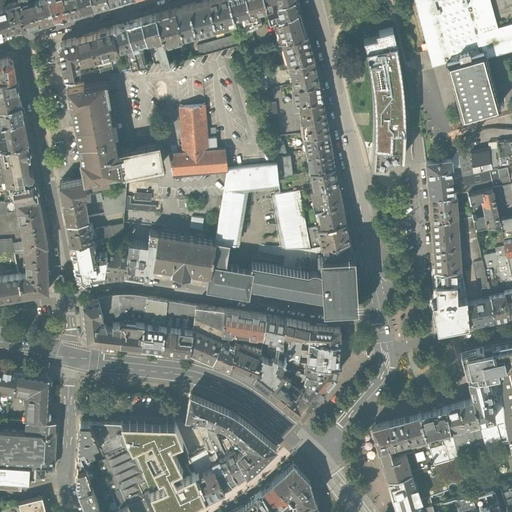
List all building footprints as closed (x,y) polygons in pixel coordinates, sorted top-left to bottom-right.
[(28,25),(20,0),(12,3),(7,4),(7,7),(14,29),(28,25)] [(41,21),(35,0),(29,2),(27,0),(20,0),(28,25),(41,21)] [(55,17),(49,0),(34,0),(35,0),(41,21),(55,17)] [(63,0),(49,0),(55,17),(68,13),(63,0)] [(81,9),(78,0),(63,0),(68,13),(81,9)] [(95,5),(93,0),(78,0),(81,9),(95,5)] [(206,0),(202,1),(192,4),(199,30),(218,25),(210,0),(206,0)] [(210,0),(218,25),(235,20),(234,13),(229,0),(210,0)] [(254,21),(247,0),(229,0),(234,13),(242,11),(245,15),(247,24),(250,23),(254,21)] [(266,5),(265,0),(247,0),(254,21),(250,23),(252,28),(261,25),(258,13),(259,13),(257,7),(266,5)] [(296,0),(282,0),(277,2),(276,4),(278,9),(268,14),(270,21),(275,19),(299,8),(296,0)] [(489,0),(414,0),(432,62),(445,58),(459,54),(458,49),(469,46),(470,51),(484,47),(486,53),(511,46),(511,18),(496,23),(493,13),(489,0)] [(183,35),(199,30),(192,4),(183,7),(175,9),(183,35)] [(0,32),(14,29),(7,7),(0,8),(0,32)] [(282,40),(306,33),(302,18),(299,8),(275,19),(281,40),(282,40)] [(183,35),(175,9),(164,13),(156,15),(163,41),(183,36),(183,35)] [(163,41),(156,15),(148,17),(141,19),(147,39),(154,37),(155,42),(156,42),(162,63),(169,63),(163,41)] [(147,39),(141,19),(133,21),(127,23),(138,64),(146,64),(141,48),(143,47),(141,41),(147,39)] [(122,25),(112,27),(118,47),(124,45),(126,52),(128,52),(132,66),(138,64),(127,23),(122,25)] [(252,28),(250,23),(238,28),(239,33),(242,43),(245,51),(257,47),(251,29),(252,28)] [(376,35),(363,38),(369,65),(371,80),(372,90),(373,101),(373,117),(373,125),(373,133),(373,142),(372,149),(371,162),(380,163),(389,164),(390,155),(403,156),(403,152),(404,146),(404,138),(405,129),(404,120),(404,112),(404,104),(403,97),(403,89),(402,82),(401,73),(400,64),(398,50),(392,26),(375,30),(376,35)] [(118,47),(112,27),(93,33),(75,38),(82,60),(88,58),(92,60),(101,58),(101,60),(109,58),(111,57),(110,55),(113,51),(119,49),(118,47)] [(239,33),(197,45),(199,55),(242,43),(239,33)] [(282,40),(288,63),(313,57),(309,44),(306,33),(282,40)] [(62,42),(59,47),(61,60),(64,76),(79,73),(80,74),(86,74),(82,60),(75,38),(62,42)] [(155,45),(150,46),(154,62),(160,60),(155,45)] [(469,46),(458,49),(459,54),(445,58),(453,85),(461,114),(476,110),(476,111),(486,108),(499,104),(489,67),(486,53),(484,47),(470,51),(469,46)] [(124,68),(120,55),(111,57),(109,58),(113,72),(124,68)] [(8,57),(0,59),(0,77),(15,75),(14,66),(13,60),(8,57)] [(288,63),(293,85),(319,82),(316,68),(313,57),(288,63)] [(256,89),(260,104),(269,103),(266,88),(265,72),(254,73),(256,89)] [(15,75),(0,77),(0,91),(18,89),(17,81),(15,75)] [(79,156),(83,177),(89,183),(110,179),(108,173),(162,162),(158,141),(118,149),(115,131),(118,131),(115,117),(112,117),(109,100),(110,100),(107,80),(84,84),(84,82),(66,85),(70,108),(72,107),(76,131),(81,155),(79,156)] [(282,86),(284,102),(299,100),(322,98),(320,90),(319,82),(293,85),(282,86)] [(0,91),(0,106),(21,102),(19,95),(18,89),(0,91)] [(299,100),(303,133),(328,131),(324,111),(322,98),(299,100)] [(22,108),(21,102),(0,106),(0,120),(23,116),(22,108)] [(206,126),(204,102),(179,105),(182,149),(217,146),(215,126),(206,126)] [(260,104),(270,137),(279,136),(276,103),(269,103),(260,104)] [(23,116),(0,120),(0,144),(28,139),(26,129),(23,116)] [(303,133),(307,151),(331,149),(330,138),(328,131),(303,133)] [(283,155),(286,154),(280,136),(279,136),(270,137),(276,155),(283,155)] [(470,145),(456,148),(460,164),(465,189),(467,188),(492,183),(510,179),(506,164),(511,162),(511,137),(496,140),(497,145),(489,147),(489,148),(471,152),(470,145)] [(29,148),(28,139),(0,144),(0,180),(4,180),(7,196),(9,196),(10,200),(16,200),(39,199),(35,180),(28,182),(27,175),(27,174),(29,175),(32,175),(34,172),(33,169),(31,168),(27,168),(27,169),(26,169),(24,156),(31,155),(29,148)] [(217,146),(182,149),(175,149),(168,150),(172,172),(181,171),(181,173),(207,170),(207,168),(227,166),(225,145),(217,146)] [(460,164),(456,148),(450,157),(451,166),(460,164)] [(307,151),(309,170),(334,165),(333,157),(331,149),(307,151)] [(276,160),(278,177),(283,176),(292,174),(289,154),(286,154),(283,155),(276,155),(276,160)] [(430,193),(453,191),(450,166),(451,166),(450,157),(426,159),(428,176),(430,193)] [(222,197),(215,239),(229,242),(234,242),(244,183),(272,180),(278,179),(278,177),(276,160),(227,166),(222,197)] [(334,165),(309,170),(313,187),(337,182),(337,178),(335,169),(334,165)] [(90,193),(89,183),(83,177),(73,179),(60,182),(63,198),(90,193)] [(474,223),(499,218),(499,217),(494,193),(499,193),(500,200),(502,201),(511,198),(511,178),(510,179),(492,183),(467,188),(472,210),(474,223)] [(314,207),(341,202),(339,192),(337,182),(313,187),(310,188),(314,207)] [(103,200),(102,200),(104,212),(124,209),(124,208),(125,194),(125,186),(101,191),(103,200)] [(275,193),(284,247),(309,248),(298,189),(287,191),(275,193)] [(65,206),(67,220),(88,216),(86,203),(102,200),(103,200),(101,191),(90,193),(63,198),(65,206)] [(151,196),(151,192),(134,191),(134,199),(150,200),(151,196)] [(432,218),(456,213),(457,213),(455,191),(453,191),(430,193),(431,205),(432,218)] [(130,195),(125,194),(124,208),(155,210),(155,204),(129,203),(130,195)] [(16,200),(18,209),(24,240),(25,248),(25,250),(26,273),(18,274),(22,295),(37,292),(48,290),(47,267),(46,244),(47,244),(43,220),(39,199),(16,200)] [(10,200),(0,200),(0,212),(6,213),(6,211),(18,209),(16,200),(10,200)] [(322,225),(345,220),(344,215),(342,206),(341,202),(314,207),(317,221),(321,220),(322,225)] [(474,223),(472,210),(462,212),(472,260),(481,258),(480,253),(474,223)] [(434,245),(459,244),(456,213),(432,218),(434,242),(434,245)] [(499,218),(502,233),(511,231),(511,214),(499,217),(499,218)] [(69,229),(71,241),(109,234),(121,232),(121,227),(123,227),(123,222),(96,227),(96,230),(93,231),(94,233),(91,233),(88,216),(67,220),(69,229)] [(329,244),(349,239),(347,230),(345,220),(322,225),(318,226),(322,245),(329,244)] [(128,240),(127,251),(124,271),(142,274),(142,277),(151,278),(154,264),(171,266),(170,271),(174,271),(175,269),(178,270),(178,272),(180,272),(182,272),(183,271),(187,272),(187,273),(191,274),(192,270),(201,271),(210,273),(215,239),(150,229),(148,243),(128,240)] [(504,244),(511,281),(511,231),(502,233),(504,244)] [(97,278),(98,261),(106,260),(108,248),(109,234),(71,241),(73,249),(74,257),(78,280),(97,278)] [(11,238),(0,238),(0,251),(14,250),(12,243),(11,238)] [(225,265),(229,242),(215,239),(210,273),(208,285),(230,288),(247,291),(248,286),(269,290),(312,296),(325,299),(323,276),(322,276),(320,274),(318,272),(315,271),(313,271),(311,272),(309,273),(251,264),(250,270),(225,265)] [(324,255),(351,254),(350,247),(349,239),(329,244),(322,245),(324,255)] [(24,240),(12,243),(14,250),(14,252),(25,250),(25,248),(24,240)] [(459,244),(434,245),(434,255),(435,267),(455,266),(460,265),(459,244)] [(496,254),(499,270),(504,290),(509,314),(511,313),(511,281),(504,244),(494,247),(495,250),(496,254)] [(309,248),(284,247),(271,248),(261,246),(260,254),(274,256),(284,257),(283,268),(301,270),(301,268),(314,270),(316,254),(322,253),(321,245),(309,248)] [(108,248),(106,260),(104,277),(117,275),(124,274),(124,271),(127,251),(108,248)] [(495,250),(480,253),(481,258),(484,273),(497,270),(499,270),(496,254),(495,250)] [(323,276),(325,299),(325,304),(356,303),(355,288),(353,253),(351,254),(324,255),(322,255),(323,276)] [(466,300),(489,295),(488,293),(484,273),(481,258),(472,260),(472,261),(472,263),(477,286),(465,289),(466,294),(466,300)] [(98,261),(97,278),(99,277),(104,277),(106,260),(98,261)] [(470,268),(461,270),(465,289),(477,286),(472,263),(469,263),(470,268)] [(460,265),(455,266),(456,282),(453,282),(453,296),(466,294),(465,289),(463,279),(461,270),(460,265)] [(432,300),(437,327),(468,322),(466,300),(466,294),(453,296),(453,282),(456,282),(455,266),(435,267),(436,287),(436,299),(432,300)] [(488,293),(504,290),(499,270),(497,270),(484,273),(488,293)] [(22,295),(18,274),(0,276),(0,298),(9,297),(22,295)] [(489,295),(493,317),(509,314),(504,290),(488,293),(489,295)] [(466,300),(468,322),(493,317),(489,295),(466,300)] [(108,297),(99,300),(105,323),(120,322),(120,320),(121,309),(120,296),(108,297)] [(133,296),(120,296),(121,309),(120,320),(143,322),(146,298),(133,296)] [(155,299),(146,298),(143,322),(163,326),(166,301),(155,299)] [(120,344),(120,322),(105,323),(99,300),(83,304),(86,340),(104,342),(120,344)] [(163,326),(192,330),(196,305),(180,303),(166,301),(163,326)] [(192,330),(189,352),(212,361),(221,339),(224,309),(209,307),(196,305),(192,330)] [(221,339),(212,361),(220,364),(229,368),(232,357),(235,334),(245,335),(244,340),(261,342),(266,315),(243,312),(237,311),(224,309),(221,339)] [(274,317),(266,315),(261,342),(260,353),(252,378),(267,390),(274,380),(281,370),(284,358),(287,345),(282,340),(283,334),(285,320),(274,317)] [(120,322),(120,344),(130,345),(140,346),(143,322),(120,320),(120,322)] [(290,321),(285,320),(283,334),(302,337),(308,338),(310,325),(303,323),(290,321)] [(163,326),(143,322),(140,346),(161,348),(163,326)] [(310,325),(308,338),(321,339),(339,340),(339,327),(310,325)] [(163,326),(161,348),(174,350),(189,352),(192,330),(163,326)] [(232,357),(229,368),(240,373),(252,378),(260,353),(261,342),(244,340),(245,335),(235,334),(232,357)] [(308,338),(302,337),(283,334),(282,340),(287,345),(284,358),(298,361),(300,354),(307,354),(308,338)] [(340,361),(341,355),(341,349),(339,349),(339,340),(321,339),(308,338),(307,354),(306,362),(338,365),(339,361),(340,361)] [(511,339),(483,345),(483,342),(459,349),(466,372),(467,372),(468,377),(487,373),(498,371),(497,367),(511,364),(511,368),(511,339)] [(298,361),(284,358),(282,365),(297,369),(298,361)] [(306,362),(306,370),(336,374),(338,369),(338,365),(306,362)] [(511,368),(511,364),(497,367),(498,371),(500,380),(502,389),(505,419),(509,441),(511,453),(511,368)] [(282,365),(281,370),(290,377),(295,380),(299,369),(297,369),(282,365)] [(14,394),(18,371),(18,370),(0,367),(0,399),(9,401),(12,401),(14,394)] [(26,394),(48,395),(49,382),(50,381),(50,378),(48,375),(45,374),(43,375),(27,372),(26,370),(21,369),(19,370),(19,371),(18,371),(14,394),(15,392),(22,393),(26,394)] [(306,370),(299,369),(295,380),(297,383),(301,378),(304,379),(306,370)] [(274,380),(282,387),(284,386),(290,377),(281,370),(274,380)] [(306,370),(304,379),(326,386),(331,380),(336,374),(306,370)] [(494,415),(479,420),(483,436),(486,447),(509,441),(505,419),(502,389),(500,380),(498,371),(487,373),(492,395),(491,395),(494,415)] [(468,377),(472,397),(479,420),(494,415),(491,395),(492,395),(487,373),(468,377)] [(290,377),(284,386),(310,407),(313,402),(317,398),(297,383),(295,380),(290,377)] [(301,378),(297,383),(317,398),(322,392),(326,386),(304,379),(301,378)] [(274,380),(267,390),(275,397),(282,387),(274,380)] [(292,410),(301,418),(310,407),(284,386),(282,387),(275,397),(292,410)] [(225,426),(235,413),(229,409),(190,393),(186,416),(207,418),(213,419),(218,421),(225,426)] [(48,395),(26,394),(25,418),(23,418),(22,419),(26,419),(47,419),(47,418),(48,418),(49,417),(50,411),(48,410),(47,410),(48,395)] [(462,423),(464,428),(471,426),(474,438),(483,436),(479,420),(472,397),(464,399),(445,404),(450,427),(462,423)] [(439,428),(440,428),(442,434),(448,458),(458,456),(450,427),(445,404),(435,407),(439,428)] [(426,435),(427,440),(434,463),(448,458),(442,434),(440,428),(439,428),(435,407),(418,412),(426,434),(425,434),(426,435)] [(418,412),(404,416),(410,439),(426,435),(425,434),(426,434),(418,412)] [(243,444),(256,429),(246,420),(240,416),(235,413),(225,426),(234,433),(232,435),(243,444)] [(395,443),(410,439),(404,416),(388,420),(395,443)] [(52,468),(53,467),(55,428),(56,419),(47,419),(26,419),(26,423),(26,425),(25,430),(0,428),(0,461),(36,464),(35,472),(48,473),(49,468),(52,468)] [(89,420),(80,419),(78,448),(84,446),(86,452),(95,449),(93,444),(99,442),(89,420)] [(103,452),(128,441),(124,434),(121,421),(89,420),(99,442),(101,446),(103,452)] [(395,443),(388,420),(373,424),(382,458),(398,454),(395,443)] [(148,421),(121,421),(125,434),(128,440),(132,448),(133,448),(146,481),(150,491),(155,501),(159,511),(174,511),(206,497),(196,474),(194,470),(191,472),(186,463),(190,461),(189,458),(187,454),(188,453),(175,422),(161,422),(156,422),(154,422),(153,422),(151,421),(149,421),(148,421)] [(450,427),(458,456),(466,453),(473,451),(471,445),(474,438),(471,426),(464,428),(462,423),(450,427)] [(206,449),(207,450),(214,447),(214,446),(212,441),(209,435),(210,435),(208,431),(207,427),(197,425),(201,437),(206,449)] [(212,441),(214,446),(219,444),(214,432),(217,430),(207,427),(208,431),(210,435),(209,435),(212,441)] [(233,449),(234,450),(246,473),(254,467),(263,458),(276,445),(267,438),(256,429),(243,444),(232,435),(228,440),(233,449)] [(427,440),(426,435),(410,439),(413,450),(418,467),(434,463),(427,440)] [(225,456),(237,480),(246,473),(234,450),(233,449),(228,440),(226,437),(222,440),(227,452),(223,454),(224,456),(225,456)] [(410,439),(395,443),(398,454),(406,452),(413,450),(410,439)] [(128,441),(103,452),(106,460),(127,503),(130,511),(152,511),(146,500),(140,488),(137,482),(145,479),(132,449),(128,441)] [(84,446),(78,448),(78,450),(78,452),(84,467),(88,475),(95,472),(86,452),(84,446)] [(194,470),(196,474),(214,465),(212,462),(207,450),(206,449),(189,458),(190,461),(194,470)] [(413,450),(406,452),(411,470),(418,467),(413,450)] [(79,490),(88,486),(85,482),(90,480),(88,475),(84,467),(78,452),(76,483),(79,490)] [(385,469),(387,476),(411,470),(406,452),(398,454),(382,458),(385,469)] [(219,458),(231,484),(237,480),(225,456),(224,456),(219,458)] [(416,484),(421,498),(419,498),(421,506),(424,505),(428,504),(431,503),(429,495),(435,493),(436,494),(437,494),(438,495),(439,495),(440,495),(441,494),(442,493),(443,491),(443,490),(448,488),(448,486),(448,484),(449,482),(451,482),(453,481),(455,482),(456,483),(457,485),(467,481),(458,456),(448,458),(434,463),(418,467),(411,470),(415,484),(416,484)] [(214,465),(224,488),(231,484),(219,458),(212,462),(214,465)] [(103,459),(98,461),(117,508),(127,503),(106,460),(104,461),(103,459)] [(290,460),(281,469),(299,490),(301,490),(307,477),(290,460)] [(36,464),(0,461),(0,485),(21,486),(21,479),(28,479),(29,477),(35,477),(35,472),(36,464)] [(196,474),(206,497),(224,488),(214,465),(196,474)] [(294,493),(299,490),(281,469),(270,479),(284,495),(291,489),(294,493)] [(393,494),(397,511),(400,511),(417,507),(421,506),(419,498),(421,498),(416,484),(415,484),(411,470),(387,476),(393,494)] [(299,490),(294,493),(293,496),(295,505),(312,499),(312,495),(310,488),(307,477),(301,490),(299,490)] [(145,479),(137,482),(140,488),(146,500),(152,511),(159,511),(151,495),(148,489),(145,479)] [(284,496),(284,495),(270,479),(258,489),(272,511),(281,511),(277,505),(284,499),(283,498),(284,496)] [(86,507),(99,502),(91,485),(88,486),(79,490),(86,507)] [(484,488),(492,511),(507,511),(507,509),(506,508),(501,510),(501,509),(500,508),(499,507),(498,507),(497,506),(499,503),(496,494),(495,494),(492,486),(484,488)] [(272,511),(258,489),(251,495),(253,497),(262,511),(272,511)] [(492,511),(490,511),(481,511),(481,510),(478,502),(479,501),(480,500),(478,490),(471,492),(475,511),(492,511)] [(475,511),(471,492),(456,497),(458,508),(459,508),(459,511),(475,511)] [(47,511),(46,507),(45,508),(42,495),(19,501),(21,511),(47,511)] [(262,511),(253,497),(239,505),(242,511),(262,511)] [(316,511),(312,499),(295,505),(293,505),(294,511),(316,511)] [(87,511),(102,511),(99,502),(86,507),(87,511)] [(130,511),(127,503),(117,508),(119,511),(130,511)] [(428,504),(424,505),(425,511),(433,511),(431,503),(428,504)]
